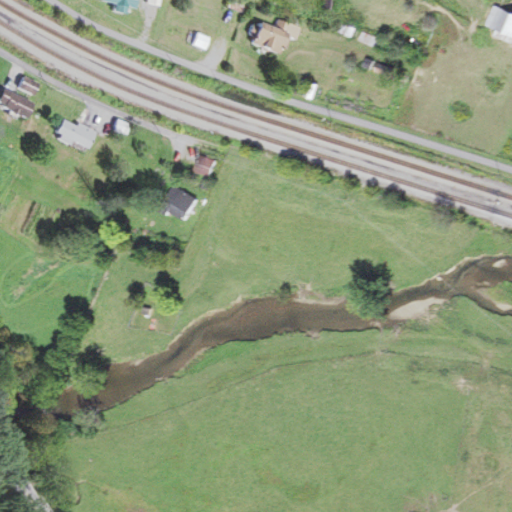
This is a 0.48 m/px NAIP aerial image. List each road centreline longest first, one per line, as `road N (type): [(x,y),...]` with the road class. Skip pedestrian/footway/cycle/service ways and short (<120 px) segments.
road 1 (residential): [(511,168),(270,94),(125,39),(51,0)]
road 2 (residential): [(0,50),(181,139)]
